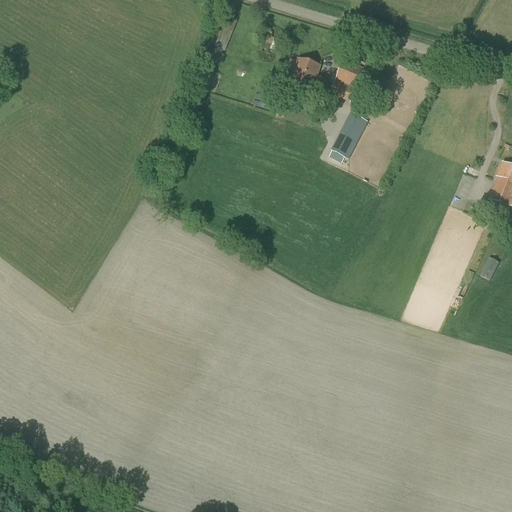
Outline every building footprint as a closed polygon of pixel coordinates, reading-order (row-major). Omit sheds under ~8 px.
[(225,52),(237,22),(227,18),(215,48),(216,48),(215,51),(221,53),(222,51),(225,52)] [(266,43),(264,48),(274,51),(277,43),(273,42),(274,39),(267,37),(265,43),(266,43)] [(299,59),(293,77),(315,84),(316,78),(317,78),(320,66),(299,59)] [(343,62),(335,82),(356,90),(364,70),(343,62)] [(315,84),(293,77),(290,88),(322,98),(324,90),(331,93),(330,96),(350,104),(356,90),(335,82),(334,85),(317,78),(316,78),(315,84)] [(271,109),(273,97),(258,93),(255,106),(271,109)] [(355,147),(339,139),(331,154),(347,162),(355,147)] [(489,200),(505,207),(511,190),(511,168),(502,165),(496,179),(498,179),(489,200)] [(489,259),(479,277),(489,282),(499,264),(489,259)]
